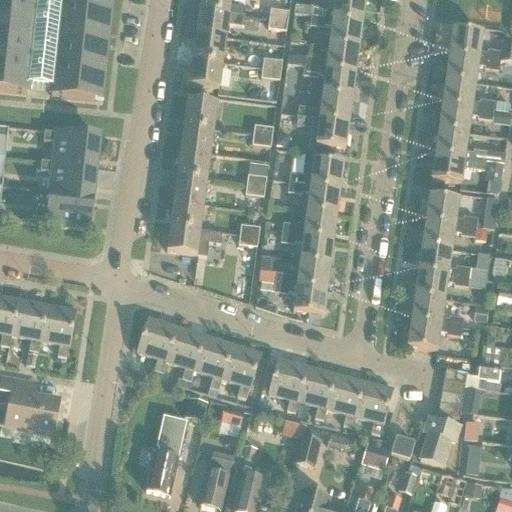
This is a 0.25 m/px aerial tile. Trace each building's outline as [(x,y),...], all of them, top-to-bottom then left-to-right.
[(0,0),(0,93),(26,96),(26,89),(51,92),(51,99),(94,103),(95,90),(101,91),(110,0),(0,0)] [(230,6),(230,0),(200,0),(198,12),(238,18),(240,8),(230,6)] [(311,10),(310,20),(361,26),(365,1),(359,0),(334,0),(332,16),(325,15),(325,12),(311,10)] [(237,27),(238,18),(198,12),(195,37),(225,41),(227,26),(237,27)] [(270,12),(269,22),(287,24),(288,14),(270,12)] [(361,26),(310,20),(309,29),(323,31),(323,28),(330,29),(328,47),(358,51),(361,26)] [(287,24),(269,22),(268,32),(286,34),(287,24)] [(452,32),(448,58),(499,65),(501,55),(487,53),(486,56),(479,55),(482,36),(452,32)] [(222,66),(225,41),(195,37),(192,62),(222,66)] [(304,69),(355,76),(358,51),(328,47),(326,65),(318,64),(319,62),(305,60),(304,69)] [(511,50),(502,49),(500,64),(511,65),(511,50)] [(448,58),(445,83),(475,87),(477,69),(484,70),(484,73),(498,75),(499,65),(448,58)] [(218,92),(222,66),(192,62),(188,88),(218,92)] [(263,62),(262,72),(280,74),(282,64),(263,62)] [(351,101),(355,76),(304,69),(302,79),(316,81),(317,78),(324,79),(321,97),(351,101)] [(255,94),(258,73),(244,70),(241,92),(255,94)] [(280,74),(262,72),(261,81),(279,84),(280,74)] [(475,87),(445,83),(441,108),(492,115),(494,105),(480,103),(479,106),(472,105),(475,87)] [(351,101),(321,97),(319,115),(312,114),(312,111),(298,110),(297,119),(348,126),(351,101)] [(186,104),(183,129),(213,133),(216,108),(186,104)] [(492,115),(441,108),(438,133),(468,137),(470,119),(477,120),(477,123),(491,125),(492,115)] [(494,115),(493,125),(508,127),(510,117),(494,115)] [(348,126),(297,119),(296,129),(309,131),(310,128),(317,129),(315,148),(345,152),(348,126)] [(213,133),(183,129),(179,154),(210,158),(213,133)] [(254,129),(253,138),(271,141),(272,131),(254,129)] [(468,137),(438,133),(434,158),(485,165),(486,155),(472,153),(472,156),(465,155),(468,137)] [(97,140),(44,135),(42,145),(56,146),(54,165),(94,170),(97,140)] [(290,137),(280,136),(278,148),(289,149),(290,137)] [(271,141),(253,138),(252,148),(270,150),(271,141)] [(274,151),(273,175),(283,175),(284,163),(299,163),(300,152),(274,151)] [(210,158),(179,154),(176,179),(206,183),(210,158)] [(485,165),(434,158),(430,183),(460,187),(463,169),(470,170),(470,173),(484,175),(485,165)] [(289,177),(288,186),(339,193),(343,167),(313,163),(310,182),(303,181),(303,178),(289,177)] [(54,165),(40,164),(39,174),(52,176),(50,195),(91,199),(94,170),(54,165)] [(502,167),(486,165),(483,183),(499,185),(502,167)] [(206,183),(176,179),(173,204),(203,208),(206,183)] [(248,179),(246,189),(264,191),(266,181),(248,179)] [(308,196),(306,214),(336,218),(339,193),(288,186),(287,196),(301,198),(301,195),(308,196)] [(264,191),(246,189),(245,198),(263,200),(264,191)] [(91,199),(50,195),(48,214),(35,213),(34,223),(88,229),(91,199)] [(424,224),(475,231),(477,222),(463,220),(462,222),(455,221),(458,203),(428,199),(424,224)] [(203,208),(173,204),(169,229),(200,233),(203,208)] [(336,218),(306,214),(303,232),(296,231),(296,229),(282,227),(281,236),(332,243),(336,218)] [(421,249),(451,253),(453,236),(460,237),(460,239),(474,241),(474,243),(485,244),(487,234),(475,232),(475,231),(424,224),(421,249)] [(200,233),(169,229),(166,255),(205,260),(207,245),(219,246),(221,236),(200,233)] [(241,229),(240,238),(258,241),(259,231),(241,229)] [(301,246),(299,264),(329,268),(332,243),(281,236),(280,246),(294,248),(294,245),(301,246)] [(258,241),(240,238),(238,248),(256,250),(258,241)] [(417,274),(468,281),(470,272),(456,270),(455,272),(448,271),(451,253),(421,249),(417,274)] [(329,268),(299,264),(297,282),(289,281),(290,279),(260,275),(259,284),(275,286),(274,286),(326,293),(329,268)] [(414,299),(443,304),(446,285),(453,286),(453,289),(467,291),(468,281),(417,274),(414,299)] [(326,293),(274,286),(273,296),(287,298),(287,295),(295,296),(292,315),(322,319),(326,293)] [(511,297),(500,295),(498,308),(511,310),(511,297)] [(410,324),(461,332),(462,321),(448,319),(448,322),(441,321),(443,304),(414,299),(410,324)] [(17,304),(0,300),(0,336),(2,337),(0,348),(0,349),(9,351),(11,339),(10,339),(17,304)] [(10,339),(11,339),(31,343),(28,354),(37,356),(39,344),(45,309),(17,304),(10,339)] [(39,344),(59,348),(57,360),(66,361),(74,314),(45,309),(39,344)] [(485,324),(487,311),(475,310),(473,322),(485,324)] [(165,365),(176,331),(148,322),(137,356),(157,362),(153,374),(162,377),(166,365),(165,365)] [(460,341),(461,332),(410,324),(406,350),(436,354),(439,335),(446,336),(446,339),(460,341)] [(193,374),(204,340),(176,331),(165,365),(166,365),(185,371),(181,383),(190,385),(193,374)] [(221,383),(232,348),(204,340),(193,374),(213,380),(209,391),(218,394),(221,383)] [(260,357),(232,348),(221,383),(240,389),(237,400),(245,403),(260,357)] [(482,367),(500,369),(503,351),(484,349),(482,367)] [(34,370),(36,359),(28,357),(25,369),(34,370)] [(295,418),(298,406),(297,406),(306,371),(278,363),(269,398),(289,404),(286,415),(295,418)] [(479,366),(477,380),(477,381),(498,384),(500,369),(482,367),(479,366)] [(297,406),(298,406),(317,411),(314,423),(323,425),(326,413),(325,413),(334,378),(306,371),(297,406)] [(465,375),(445,372),(443,383),(463,386),(465,375)] [(353,420),(363,386),(334,378),(325,413),(326,413),(346,418),(343,430),(351,432),(354,420),(353,420)] [(51,439),(58,404),(24,398),(27,385),(2,380),(0,391),(0,394),(11,396),(5,430),(51,439)] [(463,386),(443,383),(441,394),(461,397),(463,386)] [(391,393),(363,386),(353,420),(354,420),(373,425),(370,437),(379,439),(391,393)] [(461,397),(441,394),(439,405),(459,408),(461,397)] [(205,425),(210,406),(193,402),(188,421),(205,425)] [(459,408),(439,405),(437,416),(458,419),(459,408)] [(475,417),(477,408),(462,406),(461,415),(475,417)] [(243,417),(224,412),(221,425),(240,430),(243,417)] [(456,445),(460,430),(428,419),(423,434),(427,436),(419,460),(444,468),(451,443),(456,445)] [(158,451),(156,458),(154,458),(145,495),(169,500),(187,426),(164,420),(156,451),(158,451)] [(306,429),(286,424),(282,438),(302,443),(296,467),(314,472),(321,444),(303,439),(306,429)] [(477,444),(479,427),(464,425),(462,443),(477,444)] [(328,448),(345,453),(357,444),(331,437),(328,448)] [(408,464),(414,446),(395,440),(390,458),(408,464)] [(382,471),(387,452),(364,446),(359,465),(382,471)] [(252,472),(257,452),(244,448),(238,469),(252,472)] [(214,454),(212,460),(208,475),(207,475),(199,509),(211,511),(219,511),(230,470),(237,471),(239,461),(214,454)] [(464,476),(476,478),(478,463),(465,462),(464,476)] [(248,474),(248,475),(243,474),(234,511),(257,511),(258,510),(264,511),(269,511),(276,486),(265,484),(267,476),(257,473),(256,476),(248,474)] [(418,479),(405,475),(399,494),(412,498),(418,479)] [(434,495),(447,500),(446,506),(459,510),(465,485),(439,477),(434,495)] [(368,511),(370,506),(369,506),(373,494),(361,490),(354,511),(368,511)] [(329,507),(331,502),(299,494),(294,511),(346,511),(347,511),(329,507)] [(397,511),(401,502),(390,499),(386,510),(385,510),(384,511),(397,511)] [(511,511),(511,503),(495,502),(493,511),(511,511)]
